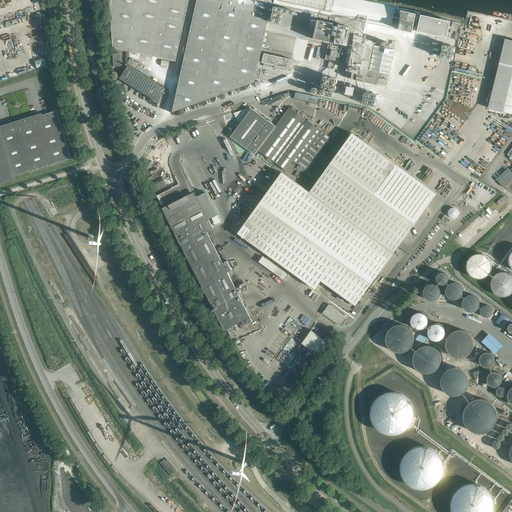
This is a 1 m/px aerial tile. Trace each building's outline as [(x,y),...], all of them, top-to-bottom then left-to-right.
[(175,61),(188,0),(108,0),(111,43),(112,48),(175,61)] [(223,93),(233,90),(236,89),(247,85),(251,83),(253,82),(258,61),(271,0),(195,0),(171,113),(180,109),(201,101),(205,100),(219,95),(223,93)] [(327,42),(331,23),(329,23),(330,15),(329,15),(332,0),(273,0),(272,4),(277,5),(277,6),(278,6),(278,5),(284,7),(285,7),(311,12),(310,15),(310,19),(316,20),(312,39),(327,42)] [(390,28),(394,7),(360,0),(333,0),(330,15),(365,22),(390,28)] [(301,59),(310,19),(310,15),(272,6),(262,51),(301,59)] [(401,11),(397,29),(412,32),(416,14),(401,11)] [(388,75),(394,50),(373,45),(374,38),(364,35),(364,36),(363,43),(362,42),(362,43),(360,43),(361,39),(364,27),(365,22),(330,15),(329,23),(331,23),(336,24),(348,27),(347,32),(353,33),(353,37),(351,49),(348,49),(345,63),(347,64),(347,65),(346,64),(345,73),(344,76),(348,79),(376,85),(379,73),(388,75)] [(421,15),(417,32),(447,38),(450,21),(421,15)] [(344,46),(347,32),(348,27),(336,24),(332,43),(344,46)] [(392,48),(394,39),(376,35),(374,45),(392,48)] [(511,40),(505,39),(497,69),(498,70),(496,77),(488,108),(511,114),(511,40)] [(454,59),(456,46),(444,44),(442,57),(454,59)] [(338,63),(341,47),(328,45),(324,60),(338,63)] [(165,89),(127,65),(126,65),(127,65),(125,64),(120,61),(119,53),(112,53),(113,67),(118,66),(124,70),(119,79),(157,102),(159,97),(160,97),(161,96),(165,89)] [(293,60),(263,53),(261,62),(261,63),(273,65),(272,68),(275,68),(279,69),(279,67),(291,69),(293,60)] [(44,59),(34,62),(36,70),(46,67),(44,59)] [(350,95),(351,90),(354,90),(355,86),(351,86),(351,87),(349,86),(349,85),(349,84),(349,83),(348,83),(347,83),(346,84),(346,85),(347,86),(343,85),(343,88),(341,88),(341,90),(342,91),(341,94),(345,94),(344,95),(344,96),(344,97),(345,97),(346,97),(347,97),(347,96),(347,95),(350,95)] [(297,93),(295,99),(316,104),(318,98),(297,93)] [(305,170),(330,137),(321,130),(321,131),(290,107),(289,108),(290,108),(281,119),(278,124),(276,126),(268,120),(267,120),(265,119),(261,115),(252,108),(231,137),(247,149),(255,155),(258,150),(294,176),(301,167),(296,164),(305,170)] [(71,159),(56,111),(48,113),(43,114),(42,115),(41,113),(35,115),(35,117),(23,120),(0,127),(0,183),(14,179),(13,176),(71,159)] [(35,115),(0,125),(0,127),(23,120),(35,117),(35,115)] [(238,233),(260,249),(262,250),(315,288),(321,280),(356,305),(436,193),(371,146),(353,133),(310,192),(282,172),(264,198),(238,233)] [(164,155),(165,151),(163,150),(162,150),(159,147),(155,145),(154,146),(154,145),(145,158),(145,159),(148,161),(151,158),(158,163),(164,155)] [(188,179),(182,166),(172,171),(174,176),(170,178),(165,181),(168,188),(183,181),(188,179)] [(503,186),(511,178),(511,172),(508,168),(496,179),(498,181),(503,186)] [(250,317),(235,288),(234,285),(207,232),(213,229),(212,226),(216,224),(217,226),(222,223),(218,215),(217,215),(206,192),(197,196),(188,179),(183,181),(168,188),(156,195),(225,330),(242,321),(244,324),(252,320),(250,317)] [(168,188),(165,181),(164,180),(153,186),(157,193),(168,188)] [(260,183),(258,185),(266,191),(268,189),(260,183)] [(506,198),(504,197),(497,203),(499,206),(506,199),(506,198)] [(450,208),(450,209),(449,209),(448,210),(448,211),(448,212),(448,213),(448,214),(448,215),(449,216),(449,217),(450,218),(451,218),(452,218),(453,218),(454,218),(455,218),(456,217),(457,217),(457,216),(458,215),(458,214),(458,213),(458,212),(458,211),(458,210),(457,209),(456,209),(455,208),(454,208),(453,208),(452,208),(451,208),(450,208)] [(451,220),(445,215),(442,219),(448,224),(451,220)] [(487,276),(487,275),(488,275),(489,274),(489,273),(490,273),(490,272),(491,271),(491,270),(491,269),(492,268),(492,267),(492,266),(492,265),(492,264),(492,263),(491,263),(491,262),(491,261),(490,260),(490,259),(489,258),(488,257),(487,256),(486,255),(485,255),(484,254),(483,254),(482,254),(481,253),(480,253),(479,253),(478,253),(477,254),(476,254),(475,254),(474,254),(473,255),(472,255),(472,256),(471,256),(470,257),(469,258),(469,259),(468,259),(468,260),(467,261),(467,262),(467,263),(467,264),(467,265),(466,266),(466,267),(467,267),(467,268),(467,269),(467,270),(468,271),(468,272),(468,273),(469,274),(470,274),(470,275),(471,276),(472,276),(472,277),(473,277),(474,278),(475,278),(476,278),(477,278),(478,279),(479,279),(480,279),(481,278),(482,278),(483,278),(484,277),(485,277),(486,277),(487,276)] [(288,273),(263,255),(259,261),(283,279),(288,273)] [(511,274),(511,273),(510,273),(509,273),(508,272),(507,272),(506,272),(506,271),(505,271),(504,271),(503,271),(502,271),(501,272),(500,272),(499,272),(498,273),(497,273),(496,274),(495,274),(495,275),(494,275),(494,276),(493,277),(492,278),(492,279),(491,280),(491,281),(491,282),(491,283),(491,284),(491,285),(491,286),(491,287),(491,288),(492,289),(492,290),(493,291),(493,292),(494,293),(495,293),(495,294),(496,294),(497,295),(498,296),(499,296),(500,296),(501,297),(502,297),(503,297),(504,297),(505,297),(506,296),(507,296),(508,296),(509,296),(510,295),(511,294),(511,293),(511,274)] [(443,272),(440,272),(437,274),(436,277),(436,279),(437,282),(440,284),(442,284),(445,284),(447,282),(448,279),(448,277),(447,275),(445,273),(443,272)] [(452,282),(449,283),(447,286),(446,289),(446,292),(447,295),(449,298),(451,299),(454,299),(457,299),(460,297),(463,294),(463,290),(463,286),(461,284),(458,282),(455,282),(452,282)] [(430,283),(427,285),(425,287),(423,290),(423,294),(425,297),(427,299),(429,300),(432,301),(435,300),(438,299),(440,295),(441,291),(440,288),(438,285),(435,284),(432,283),(430,283)] [(469,294),(466,296),(463,298),(462,301),(462,305),(463,308),(466,310),(468,311),(471,312),(474,312),(477,310),(479,306),(480,302),(479,299),(477,297),(474,295),(471,294),(469,294)] [(347,317),(329,304),(322,313),(340,326),(347,317)] [(487,304),(484,305),(482,306),(481,309),(480,312),(481,314),(484,316),(486,317),(489,317),(491,315),(493,313),(493,310),(492,307),(490,305),(487,304)] [(417,313),(414,314),(412,317),(410,319),(410,323),(412,326),(414,328),(416,329),(419,330),(422,330),(425,328),(428,324),(428,320),(427,317),(425,315),(422,313),(420,312),(417,313)] [(509,320),(501,314),(495,322),(503,328),(509,320)] [(434,324),(431,325),(429,328),(428,331),(428,334),(429,337),(431,340),(433,341),(436,341),(439,341),(443,339),(445,336),(446,332),(445,329),(443,326),(440,324),(437,324),(434,324)] [(413,339),(413,336),(412,333),(411,331),(409,329),(407,327),(404,326),(402,325),(399,325),(396,325),(393,326),(391,328),(389,329),(388,331),(386,334),(386,336),(385,339),(386,341),(386,344),(388,346),(389,348),(391,350),(393,351),(396,352),(399,353),(402,352),(404,352),(407,350),(409,349),(411,347),(412,344),(413,341),(413,339)] [(237,336),(232,327),(227,330),(232,339),(237,336)] [(318,355),(328,342),(311,330),(302,343),(318,355)] [(474,341),(474,340),(473,340),(473,339),(473,338),(472,337),(472,336),(471,335),(470,334),(469,333),(468,332),(467,331),(465,331),(464,330),(463,330),(462,330),(460,330),(459,330),(458,330),(457,330),(456,330),(454,331),(453,331),(453,332),(452,332),(451,333),(450,334),(449,335),(448,336),(448,337),(447,338),(447,339),(446,340),(446,341),(446,342),(446,343),(446,344),(446,346),(446,347),(447,348),(447,349),(447,350),(448,351),(449,352),(449,353),(450,354),(451,355),(452,356),(453,356),(455,357),(456,357),(457,358),(459,358),(460,358),(461,358),(462,358),(464,357),(465,357),(466,356),(467,356),(468,355),(469,355),(470,354),(471,353),(472,352),(472,351),(472,350),(473,349),(473,348),(474,347),(474,346),(474,345),(474,344),(474,343),(474,342),(474,341)] [(502,347),(489,334),(481,343),(495,355),(502,347)] [(441,359),(440,357),(439,354),(438,351),(436,349),(434,347),(432,346),(429,345),(426,345),(424,346),(421,347),(418,348),(417,350),(415,352),(414,354),(413,357),(413,359),(413,362),(414,364),(415,367),(417,369),(419,370),(421,372),(424,373),(426,373),(429,373),(432,372),(434,371),(436,369),(438,367),(440,365),(440,362),(441,359)] [(495,359),(495,358),(494,357),(494,356),(493,355),(492,354),(491,353),(490,353),(489,352),(488,352),(487,352),(486,352),(485,352),(484,353),(483,353),(482,354),(481,355),(480,356),(480,357),(480,358),(480,359),(480,360),(480,361),(480,362),(480,363),(481,364),(481,365),(482,365),(483,366),(484,367),(485,367),(486,367),(487,367),(488,367),(489,367),(490,367),(491,366),(492,366),(492,365),(493,364),(494,364),(494,363),(494,362),(495,361),(495,360),(495,359)] [(467,389),(468,388),(468,387),(469,385),(469,384),(469,383),(469,382),(469,381),(469,380),(469,379),(469,378),(469,377),(468,377),(468,375),(467,374),(466,373),(465,372),(464,371),(463,370),(462,369),(461,369),(460,368),(458,368),(457,368),(456,368),(455,368),(453,368),(452,368),(450,368),(449,369),(448,370),(447,370),(446,371),(445,372),(444,373),(443,374),(443,375),(442,376),(442,377),(442,378),(441,380),(441,381),(441,382),(441,383),(441,384),(441,385),(442,385),(442,386),(442,387),(443,388),(443,389),(444,390),(445,391),(446,392),(446,393),(447,393),(448,394),(450,395),(451,395),(453,395),(454,396),(455,396),(457,396),(458,395),(459,395),(460,395),(461,394),(462,394),(463,393),(464,393),(465,392),(466,391),(467,389)] [(501,383),(502,382),(502,381),(502,380),(502,379),(502,378),(502,377),(502,376),(501,376),(501,375),(500,374),(499,373),(498,373),(497,372),(496,372),(495,372),(494,372),(493,372),(492,372),(491,373),(490,373),(489,374),(488,375),(488,376),(488,377),(487,377),(487,378),(487,379),(487,380),(487,381),(488,382),(488,383),(489,384),(490,385),(491,386),(492,386),(493,386),(493,387),(494,387),(495,387),(496,387),(497,386),(498,386),(499,386),(499,385),(500,385),(501,384),(501,383)] [(501,396),(502,396),(503,396),(504,396),(504,395),(505,395),(505,394),(505,393),(506,393),(506,392),(506,391),(505,390),(505,389),(504,389),(504,388),(503,388),(503,387),(502,387),(501,387),(500,387),(499,387),(499,388),(498,388),(497,389),(497,390),(496,391),(496,392),(496,393),(497,394),(497,395),(498,395),(498,396),(499,396),(500,396),(501,396)] [(405,430),(407,428),(408,428),(408,427),(409,426),(410,425),(411,424),(411,423),(412,422),(412,420),(413,419),(413,418),(413,417),(413,415),(414,414),(414,413),(414,412),(414,411),(413,410),(413,409),(413,408),(413,407),(412,406),(412,405),(411,404),(411,403),(410,402),(410,401),(409,400),(409,399),(408,399),(407,398),(406,397),(405,396),(404,395),(403,395),(402,394),(401,394),(400,393),(399,393),(397,393),(396,392),(395,392),(394,392),(393,392),(391,392),(390,392),(389,392),(388,393),(387,393),(385,393),(384,394),(383,394),(382,395),(381,395),(380,396),(379,397),(378,398),(377,399),(377,400),(376,400),(375,401),(375,402),(374,404),(373,405),(373,406),(373,407),(372,408),(372,410),(372,412),(372,413),(372,415),(372,416),(372,417),(372,419),(373,420),(373,421),(374,422),(375,424),(376,425),(377,427),(378,428),(379,429),(380,430),(381,430),(382,431),(383,432),(385,432),(386,433),(387,433),(389,433),(390,434),(392,434),(394,434),(395,434),(397,434),(398,433),(400,433),(402,432),(403,431),(405,430)] [(497,417),(497,415),(497,414),(497,413),(497,412),(497,411),(496,410),(496,409),(495,408),(495,407),(494,406),(493,405),(492,404),(491,403),(490,402),(489,402),(488,401),(487,400),(485,400),(484,399),(482,399),(481,399),(479,399),(478,399),(477,399),(475,400),(474,400),(472,401),(471,402),(470,403),(469,404),(468,404),(467,405),(466,406),(465,408),(465,409),(464,410),(464,411),(464,413),(463,414),(463,416),(463,417),(463,418),(464,418),(464,419),(464,420),(464,421),(465,422),(465,423),(465,424),(466,425),(466,426),(467,426),(467,427),(468,428),(469,428),(469,429),(470,430),(471,430),(472,431),(474,432),(475,432),(477,433),(478,433),(479,433),(480,433),(482,433),(483,433),(484,433),(486,432),(487,432),(488,431),(490,430),(491,429),(493,428),(493,427),(494,427),(494,426),(495,425),(495,424),(496,423),(496,422),(497,421),(497,420),(497,419),(497,418),(497,417)] [(503,431),(502,431),(501,431),(501,432),(500,432),(500,433),(499,433),(499,434),(499,435),(499,436),(499,437),(500,438),(501,439),(502,439),(502,440),(503,440),(504,439),(505,439),(506,439),(506,438),(507,438),(507,437),(507,436),(507,435),(507,434),(507,433),(506,432),(505,432),(505,431),(504,431),(503,431)] [(496,440),(495,440),(494,440),(494,441),(493,442),(492,442),(492,443),(492,444),(492,445),(492,446),(493,447),(494,448),(495,448),(496,449),(497,449),(497,448),(498,448),(499,448),(499,447),(500,447),(500,446),(500,445),(501,445),(501,444),(500,443),(500,442),(499,441),(498,440),(497,440),(496,440)] [(440,456),(439,455),(438,454),(437,452),(436,452),(435,451),(434,450),(432,449),(431,448),(430,448),(429,447),(428,447),(426,447),(424,446),(422,446),(421,446),(419,447),(417,447),(416,447),(414,448),(412,449),(411,450),(409,451),(408,452),(407,453),(406,454),(405,455),(405,456),(404,456),(404,457),(403,458),(403,459),(402,460),(402,461),(402,462),(402,463),(402,464),(401,464),(401,465),(401,467),(401,469),(401,470),(401,471),(402,472),(402,473),(402,474),(403,475),(403,476),(404,477),(404,478),(405,479),(405,480),(406,481),(407,482),(408,483),(409,483),(409,484),(410,485),(411,485),(412,486),(413,486),(414,487),(416,487),(417,488),(418,488),(420,488),(421,488),(422,488),(423,488),(424,488),(425,488),(427,488),(428,488),(429,487),(430,487),(431,486),(432,486),(433,485),(434,485),(436,483),(437,483),(437,482),(438,481),(439,480),(440,479),(440,478),(441,477),(442,476),(442,474),(442,473),(443,472),(443,471),(443,469),(443,468),(443,467),(443,466),(443,465),(443,464),(443,463),(442,461),(442,460),(441,459),(441,458),(440,457),(440,456)] [(493,501),(493,500),(493,499),(492,498),(492,497),(492,496),(491,495),(490,494),(490,493),(489,492),(488,491),(487,490),(486,489),(485,488),(484,487),(483,487),(481,486),(480,485),(479,485),(477,485),(475,484),(474,484),(473,484),(471,484),(470,484),(468,485),(466,485),(465,486),(464,486),(463,487),(461,488),(460,488),(459,489),(458,490),(457,491),(456,492),(456,493),(455,494),(455,495),(454,495),(454,496),(453,497),(453,499),(452,500),(452,501),(452,502),(452,503),(452,505),(452,506),(452,507),(452,509),(452,510),(453,511),(492,511),(493,511),(493,510),(493,509),(493,508),(494,507),(494,506),(494,505),(494,504),(494,502),(493,501)] [(298,511),(318,511),(314,508),(310,506),(300,498),(296,504),(295,505),(293,508),(298,511)]
